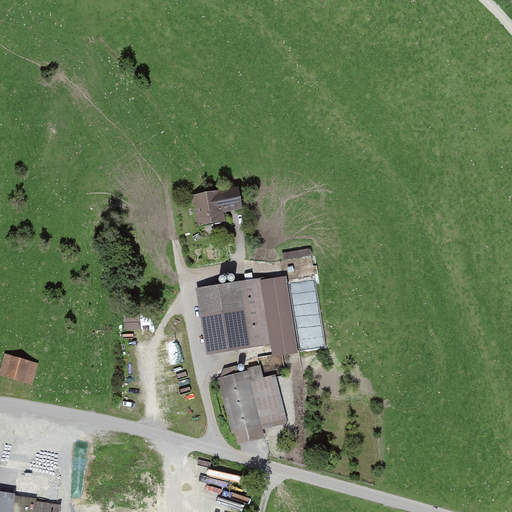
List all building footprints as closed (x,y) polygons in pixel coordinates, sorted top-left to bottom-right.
[(233,188),(187,197),(193,227),(221,221),(220,213),(237,210),(233,188)] [(313,246),(284,252),(285,258),(314,253),(313,246)] [(284,275),(193,290),(204,355),(267,345),(269,358),(296,354),(284,275)] [(3,356),(0,365),(0,377),(29,387),(36,366),(3,356)] [(257,369),(216,379),(233,448),(264,441),(261,431),(285,425),(273,377),(260,380),(257,369)] [(0,494),(0,511),(14,511),(16,497),(0,494)] [(114,511),(16,497),(14,511),(114,511)]
